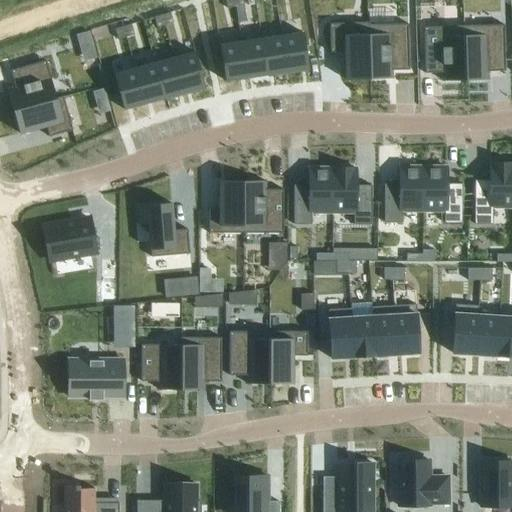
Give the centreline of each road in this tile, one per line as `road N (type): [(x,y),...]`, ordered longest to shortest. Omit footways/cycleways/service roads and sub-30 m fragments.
road 1 (residential): [(0,200),(272,127),(511,119)]
road 2 (residential): [(511,418),(413,412),(199,441),(17,445)]
road 3 (unclassified): [(17,445),(16,329),(0,240)]
